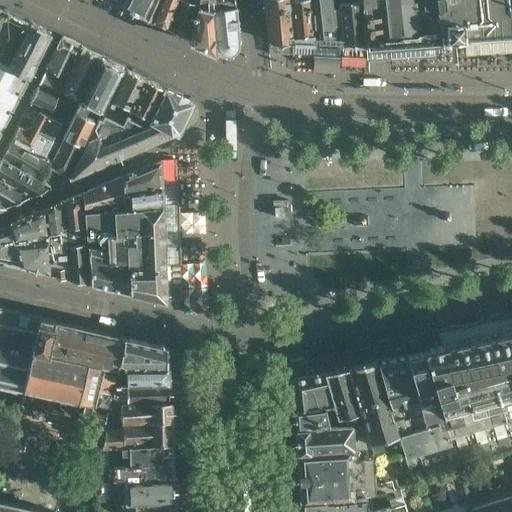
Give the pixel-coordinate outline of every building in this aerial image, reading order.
[(147,0),(122,0),(120,4),(141,14),(147,0)] [(152,20),(160,0),(147,0),(141,14),(152,20)] [(167,27),(175,0),(160,0),(152,20),(167,27)] [(190,38),(197,0),(175,0),(167,27),(190,38)] [(217,50),(214,6),(213,0),(197,0),(190,38),(215,50),(217,50)] [(289,9),(288,0),(262,0),(264,11),(289,9)] [(313,42),(308,0),(288,0),(289,9),(292,41),(313,42)] [(341,43),(336,0),(308,0),(313,42),(341,43)] [(366,44),(360,0),(336,0),(341,43),(342,42),(366,44)] [(360,0),(366,44),(439,39),(434,0),(360,0)] [(511,0),(434,0),(439,39),(463,37),(464,53),(511,50),(511,0)] [(239,36),(235,4),(214,6),(217,50),(219,51),(220,51),(220,50),(224,52),(225,52),(226,52),(228,52),(230,52),(232,51),(233,50),(234,49),(236,48),(237,47),(238,45),(237,45),(238,44),(238,37),(238,36),(239,36)] [(292,41),(289,9),(264,11),(267,40),(292,41)] [(0,126),(6,114),(26,76),(6,66),(28,21),(27,21),(5,10),(0,20),(0,126)] [(26,75),(49,31),(28,21),(6,66),(26,76),(26,75)] [(56,93),(80,46),(61,37),(38,83),(56,93)] [(73,112),(101,56),(100,56),(80,46),(56,93),(57,93),(50,109),(48,114),(67,124),(73,112)] [(98,112),(122,66),(101,56),(73,112),(67,124),(61,135),(62,136),(75,141),(77,138),(82,140),(90,121),(82,117),(87,107),(98,112)] [(133,100),(145,77),(126,68),(107,104),(127,113),(133,100)] [(145,123),(164,87),(145,77),(133,100),(144,106),(137,119),(145,123)] [(57,93),(56,93),(38,83),(30,99),(30,100),(50,109),(57,93)] [(158,138),(175,131),(176,131),(178,127),(197,118),(190,102),(191,100),(164,87),(145,123),(137,119),(126,114),(127,113),(107,104),(87,142),(69,175),(158,138)] [(61,135),(67,124),(48,114),(50,109),(30,100),(10,138),(48,159),(50,160),(62,136),(61,135)] [(87,142),(82,140),(77,138),(75,141),(62,136),(50,160),(49,166),(69,175),(87,142)] [(48,159),(10,138),(1,155),(40,179),(48,159)] [(49,184),(40,179),(1,155),(0,157),(0,176),(28,193),(49,184)] [(160,186),(159,160),(159,156),(121,173),(122,176),(124,192),(160,186)] [(28,193),(0,176),(0,200),(5,203),(28,193)] [(163,265),(161,205),(125,208),(124,192),(122,176),(82,193),(86,233),(86,237),(108,234),(108,257),(111,261),(115,260),(128,258),(129,291),(164,299),(163,265)] [(161,205),(160,186),(124,192),(125,208),(161,205)] [(86,233),(82,193),(82,192),(62,201),(62,202),(64,229),(65,229),(65,235),(74,235),(86,233)] [(274,201),(274,216),(290,216),(289,200),(274,201)] [(66,245),(65,235),(65,229),(64,229),(62,202),(45,209),(44,209),(46,234),(48,233),(49,242),(48,242),(51,273),(69,277),(66,245)] [(49,242),(48,233),(46,234),(44,209),(9,224),(20,265),(20,266),(21,266),(51,273),(48,242),(49,242)] [(20,265),(9,224),(0,227),(0,265),(6,267),(20,270),(21,266),(20,266),(20,265)] [(90,282),(86,237),(86,233),(74,235),(74,245),(66,245),(69,277),(90,282)] [(111,261),(108,257),(108,234),(86,237),(90,282),(112,287),(116,267),(114,266),(115,260),(111,261)] [(129,291),(128,258),(115,260),(114,266),(116,267),(112,287),(129,291)] [(20,393),(38,315),(0,306),(0,382),(9,384),(8,390),(20,393)] [(109,406),(114,381),(125,336),(79,325),(38,315),(20,393),(18,402),(76,416),(80,400),(109,406)] [(511,331),(405,354),(426,423),(398,431),(401,442),(410,473),(457,460),(458,463),(511,446),(511,331)] [(167,379),(165,349),(162,344),(125,336),(114,381),(167,379)] [(374,345),(350,347),(352,359),(375,357),(374,345)] [(426,423),(405,354),(377,360),(376,359),(398,431),(426,423)] [(401,442),(398,431),(376,359),(348,366),(347,366),(364,420),(371,444),(373,451),(401,442)] [(364,420),(347,366),(346,366),(308,375),(317,405),(324,405),(326,411),(334,410),(337,423),(364,420)] [(317,405),(308,375),(308,374),(291,378),(292,393),(293,407),(294,407),(294,411),(295,425),(296,425),(331,422),(331,423),(337,423),(334,410),(326,411),(324,405),(317,405)] [(170,459),(168,419),(167,379),(114,381),(109,406),(108,408),(105,423),(96,462),(170,459)] [(105,423),(108,408),(85,403),(82,417),(105,423)] [(364,420),(337,423),(331,423),(331,422),(296,425),(295,425),(296,437),(297,451),(369,444),(371,444),(364,420)] [(374,482),(372,470),(369,444),(297,451),(300,487),(301,501),(365,495),(375,494),(375,493),(374,482)] [(170,475),(170,459),(96,462),(93,477),(170,475)] [(171,497),(170,475),(93,477),(87,500),(123,499),(171,497)] [(385,492),(382,481),(374,482),(375,493),(385,492)] [(511,511),(511,495),(471,508),(466,492),(461,493),(463,499),(458,506),(460,511),(432,511),(427,510),(425,504),(420,505),(421,511),(511,511)] [(367,511),(365,495),(301,501),(301,511),(367,511)] [(171,511),(171,508),(171,497),(123,499),(122,511),(171,511)] [(54,511),(0,499),(0,511),(54,511)] [(390,511),(404,511),(402,502),(389,506),(390,511)]
